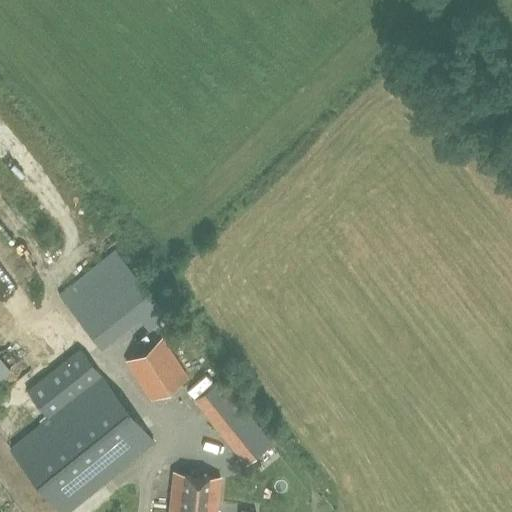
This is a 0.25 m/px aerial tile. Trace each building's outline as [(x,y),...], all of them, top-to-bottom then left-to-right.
[(126,253),(119,244),(58,293),(101,346),(136,318),(147,334),(169,317),(122,257),(126,253)] [(150,399),(188,375),(163,336),(125,360),(150,399)] [(28,392),(29,394),(48,417),(9,448),(61,511),(65,511),(154,441),(80,350),(28,392)] [(245,464),(271,442),(222,377),(194,399),(245,464)] [(216,511),(220,477),(173,472),(168,511),(216,511)]
